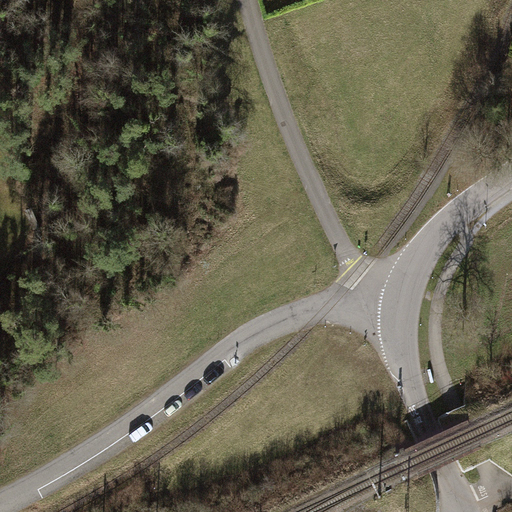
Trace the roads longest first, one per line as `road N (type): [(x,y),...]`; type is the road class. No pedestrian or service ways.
road 1 (unclassified): [(0,505),(107,444),(276,324),(369,290)]
road 2 (unclassified): [(369,290),(318,193),(247,0)]
road 3 (tertiary): [(405,290),(400,318),(410,379),(466,506)]
road 4 (tertiary): [(511,171),(452,218),(405,290)]
